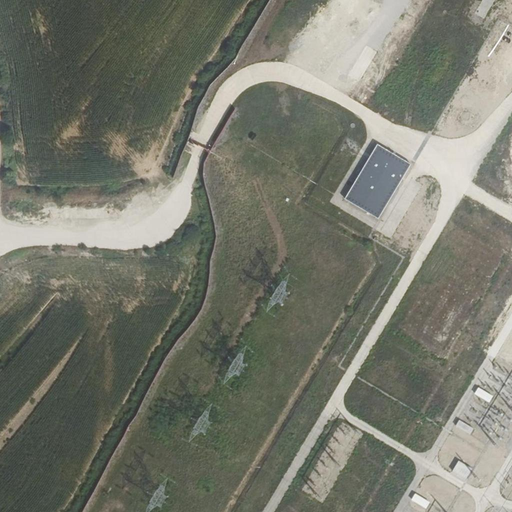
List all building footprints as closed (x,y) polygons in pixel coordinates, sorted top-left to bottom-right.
[(410,166),(377,146),(344,200),(377,220),(410,166)] [(493,398),(478,389),(474,396),(489,404),(493,398)] [(473,431),(459,422),(456,428),(470,437),(473,431)] [(471,471),(458,463),(452,474),(465,482),(471,471)] [(429,504),(415,496),(412,501),(426,509),(429,504)]
